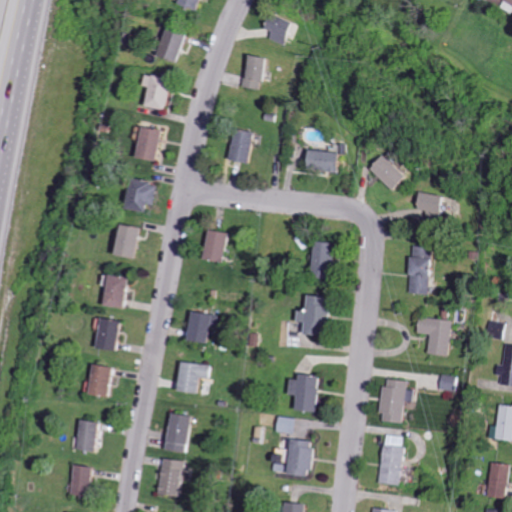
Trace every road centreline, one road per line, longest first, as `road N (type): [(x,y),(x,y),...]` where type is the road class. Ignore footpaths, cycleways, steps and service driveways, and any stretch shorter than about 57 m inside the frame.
road 1 (residential): [(129,511),(200,114),(246,0)]
road 2 (residential): [(344,511),(369,230),(341,210),(184,191)]
road 3 (motorway): [(0,164),(34,0)]
